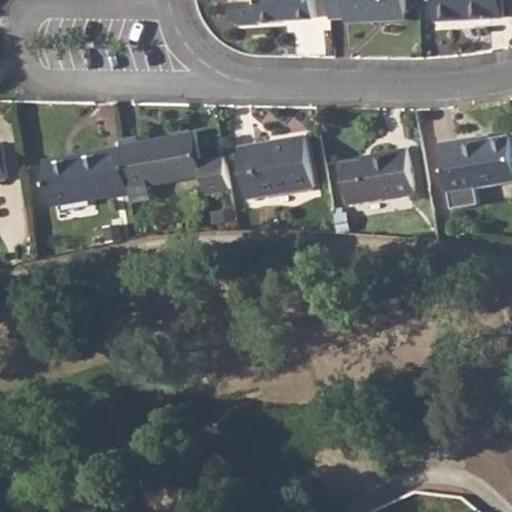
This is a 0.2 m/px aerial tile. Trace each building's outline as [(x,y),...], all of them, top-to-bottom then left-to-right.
[(262,20),(317,17),(316,0),(235,0),(235,1),(234,1),(235,17),(241,23),(263,22),(262,20)] [(329,0),(331,20),(346,19),(346,25),(373,23),(373,18),(406,17),(405,0),(329,0)] [(436,0),(438,21),(505,17),(503,0),(436,0)] [(141,137),(123,140),(123,145),(131,186),(204,171),(196,131),(141,142),(141,137)] [(307,134),(240,146),(249,197),(317,186),(307,134)] [(480,141),(480,135),(442,142),(451,190),(511,180),(511,140),(511,135),(492,138),(480,141)] [(131,186),(123,145),(84,153),(43,161),(52,204),(113,192),(114,196),(132,192),(131,186)] [(377,157),(365,159),(344,162),(351,201),(417,189),(410,146),(376,153),(377,157)] [(485,199),(511,193),(511,180),(482,186),(485,199)]
